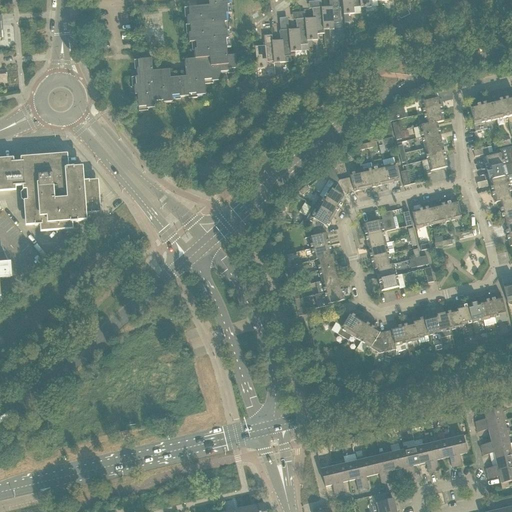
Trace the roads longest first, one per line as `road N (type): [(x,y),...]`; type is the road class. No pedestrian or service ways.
road 1 (primary): [(511,44),(443,67),(351,119),(207,245)]
road 2 (residential): [(465,182),(355,209),(344,226),(362,302),(375,309),(489,283),(495,272)]
road 3 (primary): [(0,493),(259,431)]
road 4 (primary): [(189,261),(0,420)]
road 5 (primary): [(281,426),(511,371)]
road 6 (tertiary): [(207,245),(78,107)]
road 7 (track): [(138,198),(0,324)]
road 8 (tertiary): [(69,118),(189,261)]
road 9 (residential): [(511,82),(458,94),(465,182)]
